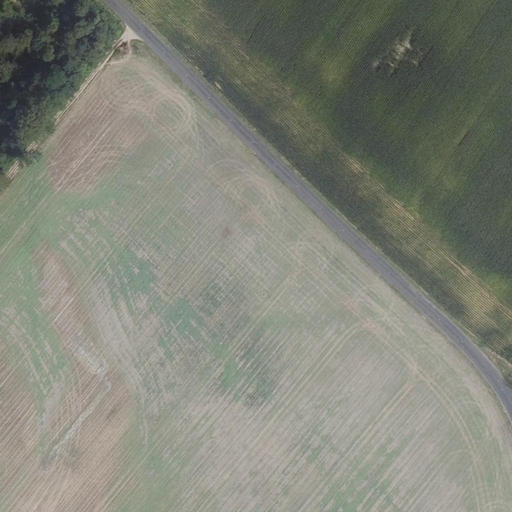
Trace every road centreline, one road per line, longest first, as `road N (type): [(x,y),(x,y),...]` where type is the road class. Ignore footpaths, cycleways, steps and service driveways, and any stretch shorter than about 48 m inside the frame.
road 1 (tertiary): [(511,408),(470,350),(108,0)]
road 2 (track): [(136,25),(0,188)]
